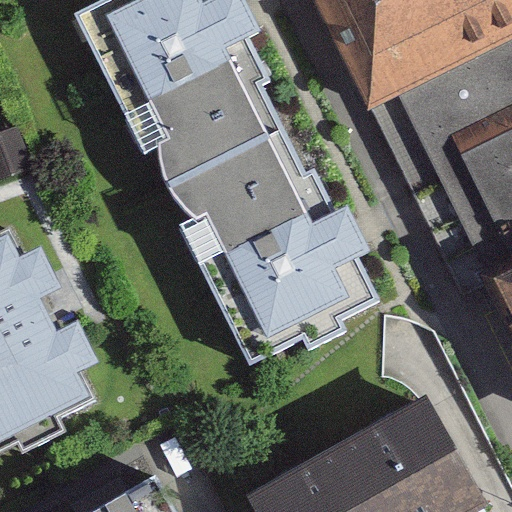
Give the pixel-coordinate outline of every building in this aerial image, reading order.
[(171,189),(295,127),(260,57),(282,46),(264,9),(259,0),(227,0),(225,1),(224,0),(115,0),(84,15),(171,189)] [(511,0),(340,0),(405,128),(433,114),(511,74),(511,0)] [(0,45),(0,128),(8,126),(0,103),(0,96),(16,91),(0,45)] [(511,74),(433,114),(511,270),(511,74)] [(295,127),(171,189),(259,364),(302,343),(308,353),(341,337),(333,320),(375,299),(358,266),(383,253),(373,233),(359,204),(338,214),(295,127)] [(24,131),(0,140),(0,189),(41,173),(24,131)] [(16,232),(0,239),(0,459),(26,447),(29,455),(72,434),(65,420),(104,401),(91,374),(105,367),(86,329),(67,338),(55,313),(50,302),(68,293),(48,251),(30,260),(16,232)] [(493,511),(431,404),(256,504),(260,511),(493,511)] [(173,511),(153,477),(91,511),(173,511)]
